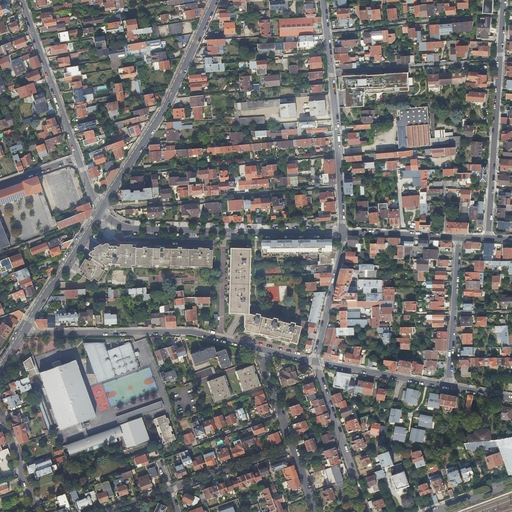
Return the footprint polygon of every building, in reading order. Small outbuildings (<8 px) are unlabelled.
[(269,9),(278,9),(278,11),(288,11),(287,2),(288,1),(291,1),(291,0),(282,0),(272,1),(269,1),(269,9)] [(492,9),(492,0),(483,0),(483,12),(488,13),(488,9),(492,9)] [(428,15),(435,14),(434,4),(429,4),(429,1),(427,1),(428,15)] [(53,7),(54,10),(68,8),(66,2),(63,2),(64,5),(53,7)] [(105,11),(115,9),(114,4),(114,2),(104,3),(104,6),(105,11)] [(416,16),(421,15),(420,5),(420,2),(417,2),(415,2),(412,2),(407,2),(408,5),(408,9),(415,9),(416,16)] [(8,3),(0,6),(3,14),(11,12),(8,3)] [(371,4),(367,5),(367,9),(360,10),(360,15),(357,15),(358,17),(358,22),(361,21),(361,19),(372,18),(371,9),(371,4)] [(446,11),(446,13),(454,12),(454,6),(451,6),(451,4),(446,4),(446,7),(445,7),(446,11)] [(338,13),(339,18),(348,17),(350,17),(350,12),(353,12),(353,7),(349,7),(338,8),(338,13)] [(389,18),(397,18),(396,8),(388,9),(389,18)] [(186,11),(182,11),(182,12),(183,12),(184,13),(185,12),(186,20),(192,19),(192,18),(195,17),(194,9),(186,11)] [(374,9),(371,9),(372,18),(372,19),(381,18),(380,9),(374,9)] [(41,16),(42,21),(43,21),(59,18),(59,15),(51,16),(51,12),(41,13),(42,16),(41,16)] [(219,22),(229,21),(229,20),(237,19),(238,18),(238,15),(237,14),(229,14),(229,12),(224,13),(219,13),(219,22)] [(123,31),(120,14),(115,15),(117,22),(108,23),(108,27),(106,28),(107,34),(123,31)] [(13,16),(7,18),(12,32),(18,30),(13,16)] [(46,22),(47,26),(64,23),(70,22),(69,17),(65,17),(62,18),(59,18),(43,21),(44,23),(46,22)] [(311,17),(297,18),(294,18),(278,19),(279,37),(298,36),(312,35),(311,17)] [(348,17),(339,18),(339,22),(339,26),(349,26),(349,23),(352,23),(352,17),(350,17),(348,17)] [(477,29),(482,30),(481,37),(487,37),(488,30),(490,30),(491,18),(481,17),(481,23),(478,23),(477,29)] [(125,20),(127,31),(137,29),(135,19),(125,20)] [(269,19),(265,19),(260,20),(258,20),(259,25),(260,25),(261,25),(261,30),(262,37),(264,37),(267,37),(270,37),(269,19)] [(462,22),(463,30),(472,30),(473,21),(462,22)] [(183,32),(181,22),(168,24),(169,34),(183,32)] [(452,23),(452,31),(463,30),(462,22),(452,23)] [(47,26),(42,27),(43,32),(58,30),(58,31),(65,30),(64,23),(47,26)] [(224,34),(234,33),(233,23),(223,24),(224,34)] [(449,23),(439,24),(440,34),(450,34),(449,23)] [(431,41),(440,41),(440,34),(439,24),(430,25),(431,33),(431,41)] [(151,32),(152,37),(158,36),(157,26),(150,27),(151,32)] [(143,34),(151,32),(150,27),(137,29),(127,31),(126,31),(127,35),(125,35),(125,37),(127,37),(127,40),(128,40),(135,39),(137,38),(138,38),(139,36),(138,34),(143,33),(143,34)] [(417,42),(421,42),(422,42),(421,34),(421,29),(416,30),(416,31),(415,31),(414,28),(409,28),(410,37),(416,36),(417,42)] [(74,35),(75,39),(78,39),(77,29),(58,33),(59,38),(60,38),(61,42),(70,40),(69,36),(74,35)] [(388,29),(382,30),(382,31),(383,39),(383,41),(391,40),(391,42),(393,42),(395,39),(395,33),(388,33),(388,29)] [(383,39),(382,31),(374,31),(375,39),(383,39)] [(372,41),(371,32),(364,33),(364,42),(372,41)] [(431,41),(431,33),(421,34),(422,42),(431,41)] [(105,45),(104,36),(94,38),(95,46),(105,45)] [(17,49),(26,46),(22,37),(14,40),(17,49)] [(361,40),(360,38),(356,38),(356,39),(351,39),(338,40),(338,44),(338,46),(342,46),(345,46),(348,46),(361,45),(361,40)] [(147,54),(151,54),(161,52),(161,49),(161,48),(161,44),(160,44),(159,44),(158,40),(159,40),(159,39),(128,44),(123,45),(125,58),(147,54)] [(459,39),(455,40),(455,42),(456,46),(456,56),(464,55),(464,50),(468,50),(467,45),(459,45),(459,39)] [(444,44),(444,40),(440,41),(431,41),(422,42),(421,42),(422,50),(431,49),(431,46),(434,46),(434,47),(443,46),(443,44),(444,44)] [(470,40),(469,46),(470,46),(470,47),(475,47),(475,50),(473,49),(472,54),(487,55),(488,46),(481,46),(482,41),(477,41),(470,40)] [(9,42),(1,45),(3,52),(5,55),(6,54),(5,50),(11,48),(9,42)] [(271,43),(268,43),(265,43),(257,44),(257,53),(268,52),(268,48),(274,48),(274,43),(271,43)] [(65,44),(50,46),(51,54),(66,52),(65,44)] [(111,60),(117,59),(120,59),(125,58),(123,45),(111,47),(112,51),(110,52),(109,47),(96,49),(97,53),(97,56),(110,54),(111,60)] [(222,45),(207,46),(207,54),(223,54),(222,45)] [(375,56),(382,55),(381,45),(370,45),(371,47),(369,47),(370,49),(371,49),(371,52),(365,52),(366,55),(375,55),(375,56)] [(151,54),(152,63),(155,62),(167,60),(165,51),(161,52),(151,54)] [(36,56),(35,53),(30,54),(29,53),(27,54),(28,54),(21,57),(23,61),(25,60),(36,56)] [(23,61),(21,57),(11,61),(8,55),(6,56),(9,65),(9,66),(23,61)] [(6,56),(3,57),(3,58),(0,59),(0,64),(2,68),(9,65),(6,56)] [(40,66),(36,56),(25,60),(27,63),(29,62),(30,66),(29,66),(30,69),(40,66)] [(58,58),(59,66),(70,65),(68,57),(58,58)] [(320,57),(309,58),(309,68),(313,68),(313,69),(316,69),(316,67),(320,67),(320,57)] [(23,61),(9,66),(7,67),(11,76),(15,74),(16,76),(22,74),(22,72),(25,71),(23,67),(27,65),(27,63),(25,60),(23,61)] [(169,68),(168,60),(167,60),(155,62),(156,71),(162,69),(162,70),(166,69),(169,68)] [(265,60),(257,61),(255,61),(256,67),(256,68),(256,75),(264,74),(266,74),(265,60)] [(217,63),(205,64),(206,72),(222,71),(222,67),(217,67),(217,63)] [(296,65),(288,66),(289,72),(289,74),(297,73),(296,65)] [(78,75),(81,75),(80,70),(78,71),(77,66),(66,68),(67,73),(64,73),(65,77),(78,75)] [(40,78),(37,70),(25,74),(28,82),(34,80),(40,78)] [(346,102),(346,106),(364,105),(364,96),(365,96),(365,92),(364,89),(383,88),(383,90),(409,89),(408,84),(408,75),(408,70),(385,72),(385,73),(366,74),(366,73),(362,74),(351,75),(351,74),(343,75),(344,80),(344,83),(344,88),(345,88),(345,93),(346,102)] [(321,78),(321,71),(312,72),(308,72),(308,80),(311,80),(314,80),(314,78),(317,78),(321,78)] [(461,72),(452,73),(452,83),(465,82),(466,71),(461,71),(461,72)] [(478,74),(478,72),(469,71),(468,78),(477,79),(478,74)] [(197,74),(189,75),(189,82),(206,81),(205,73),(200,73),(200,74),(197,75),(197,74)] [(266,74),(264,74),(265,86),(279,85),(277,73),(266,74)] [(439,73),(428,74),(428,75),(429,85),(429,87),(439,86),(439,84),(439,78),(439,73)] [(452,73),(439,73),(439,78),(439,84),(452,83),(452,73)] [(477,79),(477,85),(486,86),(486,80),(486,75),(478,74),(477,79)] [(252,91),(252,86),(249,86),(248,76),(239,76),(240,85),(237,85),(238,92),(251,91),(252,91)] [(15,88),(13,81),(5,84),(8,91),(15,88)] [(82,89),(86,88),(85,85),(81,86),(80,81),(71,83),(72,88),(73,88),(74,90),(82,89)] [(191,91),(201,90),(200,86),(208,85),(208,82),(190,84),(191,91)] [(34,87),(32,83),(14,89),(15,91),(16,92),(17,93),(18,93),(19,93),(20,93),(21,93),(22,97),(31,94),(33,93),(32,89),(33,89),(33,88),(34,87)] [(122,91),(120,83),(114,84),(115,88),(112,89),(112,90),(113,93),(116,92),(122,91)] [(321,89),(321,85),(320,85),(311,85),(311,93),(320,92),(320,89),(321,89)] [(83,96),(82,89),(74,90),(73,91),(73,96),(73,100),(80,98),(80,97),(83,96)] [(40,94),(39,91),(33,93),(31,94),(35,104),(33,105),(37,114),(47,111),(44,101),(45,101),(42,93),(40,94)] [(475,101),(475,100),(484,101),(484,92),(469,91),(469,93),(466,93),(466,100),(471,100),(470,100),(471,102),(474,102),(475,101)] [(155,104),(152,93),(143,95),(145,100),(145,103),(146,106),(155,104)] [(203,99),(202,95),(190,97),(191,107),(193,107),(201,106),(203,106),(203,102),(204,102),(204,99),(203,99)] [(234,109),(234,117),(234,120),(234,123),(234,126),(265,124),(264,117),(238,118),(238,110),(280,106),(279,104),(279,103),(287,102),(286,98),(251,102),(251,101),(233,103),(234,109)] [(77,109),(85,108),(84,106),(86,105),(85,103),(88,102),(88,100),(87,101),(83,101),(75,103),(75,107),(76,107),(77,109)] [(125,109),(123,100),(120,100),(120,103),(123,114),(129,112),(128,109),(125,109)] [(325,105),(324,105),(324,100),(314,101),(314,100),(313,100),(313,101),(312,101),(312,100),(309,100),(309,102),(310,116),(325,115),(325,109),(326,109),(325,105)] [(116,101),(114,101),(106,103),(107,105),(107,107),(109,117),(110,117),(113,116),(119,115),(117,104),(116,101)] [(296,107),(295,108),(294,103),(279,104),(280,106),(281,118),(296,116),(295,111),(296,111),(296,107)] [(92,112),(98,111),(97,105),(85,108),(77,109),(75,110),(75,114),(78,113),(78,118),(87,116),(86,111),(92,110),(92,112)] [(459,145),(460,138),(460,135),(453,136),(445,136),(435,137),(432,137),(429,137),(427,105),(399,108),(400,119),(401,126),(397,126),(398,138),(399,147),(449,143),(449,146),(455,146),(459,145)] [(201,106),(193,107),(194,120),(196,120),(203,119),(201,106)] [(144,115),(148,114),(147,108),(134,111),(135,117),(144,115)] [(183,108),(173,109),(174,119),(184,118),(183,108)] [(362,110),(362,116),(362,120),(364,120),(364,122),(372,122),(372,115),(373,115),(373,109),(362,110)] [(0,120),(0,127),(0,129),(7,127),(7,126),(13,124),(9,114),(4,116),(5,119),(0,120)] [(47,129),(56,125),(54,118),(46,121),(47,125),(43,126),(45,132),(41,133),(40,133),(36,135),(39,142),(44,140),(51,138),(48,131),(47,129)] [(94,120),(78,124),(80,131),(95,127),(94,120)] [(120,141),(123,140),(125,139),(123,134),(122,134),(120,128),(124,127),(122,121),(119,122),(114,123),(118,135),(120,141)] [(180,121),(166,122),(166,130),(174,129),(175,129),(176,129),(192,128),(192,125),(181,126),(180,121)] [(56,125),(47,129),(48,131),(52,130),(53,135),(59,133),(60,132),(59,127),(58,125),(56,125)] [(132,137),(141,133),(139,129),(138,125),(129,128),(130,130),(132,137)] [(316,128),(306,128),(306,137),(308,137),(308,132),(311,132),(326,131),(326,128),(316,128)] [(174,129),(166,130),(167,136),(166,136),(166,141),(179,140),(178,135),(177,135),(176,129),(175,129),(174,129)] [(297,129),(281,129),(282,139),(287,139),(287,134),(297,133),(297,129)] [(84,132),(86,139),(95,137),(93,130),(84,132)] [(511,130),(502,130),(502,140),(511,140),(511,130)] [(280,131),(265,131),(265,136),(266,141),(269,140),(268,136),(281,135),(280,131)] [(348,138),(349,144),(366,143),(366,140),(361,140),(361,137),(360,137),(359,131),(348,132),(348,138)] [(240,132),(230,133),(231,142),(227,142),(227,146),(231,146),(242,145),(242,141),(240,141),(240,132)] [(51,138),(44,140),(48,152),(51,150),(52,150),(56,149),(54,143),(62,141),(60,135),(54,137),(51,138)] [(86,139),(83,140),(84,145),(88,144),(88,147),(98,144),(97,142),(99,141),(97,136),(95,137),(86,139)] [(328,144),(327,137),(313,138),(313,144),(313,146),(328,144)] [(313,144),(313,138),(293,140),(293,148),(297,147),(297,146),(301,145),(311,144),(313,144)] [(112,147),(113,150),(120,147),(126,145),(123,140),(120,141),(116,142),(111,144),(109,145),(101,148),(102,151),(110,148),(112,147)] [(274,145),(273,142),(252,144),(253,151),(261,151),(261,149),(271,148),(271,146),(274,145)] [(472,142),(471,154),(480,155),(481,142),(472,142)] [(37,143),(35,144),(40,157),(47,155),(44,144),(38,146),(37,143)] [(23,148),(21,144),(18,145),(17,145),(9,148),(12,155),(14,160),(17,159),(18,161),(15,162),(15,163),(18,172),(23,171),(22,167),(19,159),(17,153),(16,151),(23,148)] [(456,153),(455,146),(449,146),(443,147),(433,148),(433,151),(433,155),(456,153)] [(113,150),(116,159),(124,156),(120,147),(113,150)] [(202,154),(201,148),(187,149),(188,154),(188,157),(195,156),(195,154),(202,154)] [(174,150),(149,152),(149,161),(160,160),(159,155),(161,155),(163,155),(163,154),(164,154),(165,159),(174,158),(174,156),(174,150)] [(412,150),(369,153),(369,156),(371,158),(413,155),(413,154),(412,150)] [(19,159),(22,167),(26,165),(29,164),(33,163),(29,154),(26,155),(26,153),(25,153),(25,155),(23,157),(23,156),(22,157),(22,158),(19,159)] [(105,161),(102,154),(93,157),(93,158),(94,160),(95,161),(96,164),(105,161)] [(334,173),(333,159),(323,160),(324,174),(325,174),(334,173)] [(398,159),(388,160),(388,168),(397,168),(397,162),(398,162),(398,159)] [(507,171),(507,169),(511,168),(511,160),(501,160),(500,171),(507,171)] [(104,163),(107,172),(114,169),(111,161),(110,161),(104,163)] [(367,162),(363,162),(364,163),(354,164),(354,172),(364,171),(364,167),(367,166),(367,162)] [(481,166),(481,164),(472,163),(472,169),(477,170),(477,171),(480,172),(481,166)] [(262,167),(262,176),(273,175),(272,171),(276,170),(276,164),(266,165),(266,167),(262,167)] [(296,164),(286,165),(287,177),(290,177),(297,176),(296,164)] [(91,178),(97,176),(100,175),(96,166),(94,167),(88,169),(91,178)] [(262,177),(262,175),(256,176),(255,166),(250,167),(251,178),(262,177)] [(64,167),(56,176),(61,181),(63,178),(65,180),(67,178),(65,176),(69,172),(64,167)] [(106,179),(108,184),(119,168),(114,169),(107,172),(104,173),(106,179)] [(420,177),(420,169),(412,170),(401,170),(402,178),(417,177),(420,177)] [(208,179),(207,170),(199,171),(199,178),(204,178),(205,183),(207,183),(208,183),(208,179)] [(216,178),(215,170),(207,170),(208,179),(216,178)] [(220,181),(219,181),(220,182),(224,182),(224,179),(227,179),(228,178),(228,176),(227,175),(226,170),(226,171),(219,171),(220,181)] [(194,171),(186,172),(187,178),(187,182),(195,181),(194,171)] [(335,184),(334,173),(325,174),(324,174),(322,174),(323,184),(335,184)] [(344,174),(345,193),(352,193),(352,195),(353,195),(353,184),(353,181),(352,177),(352,174),(344,174)] [(511,175),(509,175),(500,175),(500,183),(511,183),(511,175)] [(133,183),(133,189),(141,188),(140,185),(144,185),(145,185),(145,182),(143,182),(143,176),(130,178),(131,183),(133,183)] [(290,177),(287,177),(274,178),(274,181),(277,181),(278,185),(290,184),(291,184),(293,184),(298,183),(297,176),(290,177)] [(42,190),(37,177),(22,182),(23,183),(0,190),(0,248),(8,246),(9,245),(0,220),(0,204),(37,192),(42,190)] [(170,186),(173,186),(179,185),(187,185),(187,182),(187,178),(178,178),(178,177),(169,178),(170,186)] [(267,179),(257,180),(258,188),(268,187),(267,179)] [(239,189),(250,189),(249,180),(243,181),(243,180),(241,181),(238,181),(239,189)] [(257,180),(249,180),(250,189),(258,188),(257,180)] [(217,183),(218,189),(229,189),(229,187),(234,187),(234,183),(233,181),(230,182),(228,182),(224,182),(220,182),(217,183)] [(420,181),(420,191),(426,191),(435,191),(439,191),(439,189),(426,189),(426,181),(420,181)] [(207,195),(211,195),(210,186),(209,187),(209,185),(208,186),(207,183),(205,183),(203,184),(204,194),(206,193),(207,195)] [(188,185),(189,195),(204,194),(203,184),(200,184),(197,184),(188,185)] [(178,188),(179,196),(187,195),(187,187),(178,188)] [(129,189),(121,190),(122,201),(151,199),(150,188),(149,188),(144,188),(142,188),(142,192),(138,192),(138,191),(133,191),(133,193),(131,193),(131,192),(129,192),(129,189)] [(161,198),(170,198),(169,189),(161,189),(161,198)] [(470,200),(470,193),(470,189),(461,189),(460,201),(467,202),(467,205),(470,206),(470,205),(470,201),(470,200)] [(48,208),(42,190),(37,192),(50,228),(58,225),(56,222),(54,216),(51,216),(48,208)] [(426,191),(420,191),(420,202),(426,202),(426,195),(435,195),(435,191),(426,191)] [(499,203),(510,204),(510,198),(510,192),(503,191),(503,194),(502,193),(500,193),(500,195),(499,195),(499,203)] [(325,197),(322,197),(322,202),(333,201),(333,192),(325,193),(325,197)] [(296,205),(307,204),(306,197),(306,195),(295,196),(296,205)] [(402,206),(407,206),(414,205),(419,205),(418,195),(402,196),(402,206)] [(272,209),(282,208),(281,199),(276,199),(276,197),(271,198),(272,209)] [(260,207),(259,200),(259,199),(253,199),(253,202),(250,202),(250,209),(250,210),(254,210),(254,208),(260,207)] [(260,208),(269,208),(269,199),(259,200),(260,207),(260,208)] [(241,200),(231,201),(232,208),(232,210),(241,210),(241,200)] [(328,214),(330,214),(330,210),(333,210),(333,201),(323,202),(324,210),(321,211),(318,211),(318,215),(328,214)] [(89,202),(71,209),(74,215),(76,214),(79,221),(85,219),(91,209),(89,202)] [(205,213),(220,212),(219,204),(218,204),(218,202),(204,203),(205,213)] [(380,209),(381,217),(388,216),(387,208),(388,208),(387,202),(379,203),(378,203),(379,209),(380,209),(380,210),(380,209)] [(511,209),(511,204),(510,204),(499,203),(498,216),(499,216),(503,216),(503,217),(504,217),(505,209),(511,209)] [(190,218),(192,218),(192,216),(198,216),(197,213),(198,213),(198,204),(189,205),(189,215),(190,215),(190,218)] [(189,215),(189,205),(181,205),(182,215),(189,215)] [(470,206),(469,218),(477,219),(478,212),(478,206),(470,205),(470,206)] [(368,206),(370,222),(378,222),(377,206),(368,206)] [(389,213),(390,223),(393,223),(393,224),(400,224),(399,208),(389,209),(389,213)] [(368,210),(364,211),(364,209),(360,209),(360,211),(357,211),(357,220),(367,220),(367,215),(367,214),(368,214),(368,210)] [(56,222),(58,225),(59,229),(73,223),(71,216),(56,222)] [(447,221),(447,231),(468,232),(469,222),(447,221)] [(61,243),(64,242),(63,239),(66,237),(65,235),(46,243),(48,249),(61,243)] [(348,243),(347,246),(355,247),(355,244),(358,244),(359,237),(348,237),(348,243)] [(370,244),(370,251),(370,258),(375,258),(375,255),(376,255),(376,249),(385,249),(385,248),(385,243),(384,243),(385,239),(378,238),(378,244),(370,244)] [(67,247),(72,239),(64,242),(61,243),(61,245),(63,244),(64,248),(67,247)] [(395,256),(395,259),(404,259),(404,246),(400,246),(400,241),(400,239),(389,239),(388,243),(385,243),(385,248),(389,248),(389,245),(399,246),(398,256),(395,256)] [(264,240),(264,241),(261,241),(261,248),(261,254),(261,256),(301,256),(301,254),(319,254),(319,259),(334,259),(336,250),(336,247),(332,246),(330,246),(330,240),(318,241),(318,240),(276,240),(264,240)] [(48,249),(46,243),(29,249),(32,255),(45,250),(48,249)] [(135,265),(135,247),(132,247),(132,245),(120,244),(120,246),(116,246),(108,246),(108,245),(108,244),(108,243),(107,243),(106,243),(105,243),(103,245),(101,246),(100,244),(93,248),(94,250),(92,250),(89,252),(90,252),(89,252),(89,253),(88,253),(88,254),(88,255),(89,255),(89,256),(90,256),(92,257),(91,259),(89,257),(87,261),(85,259),(79,269),(82,271),(84,272),(82,276),(91,281),(93,278),(98,281),(104,271),(101,269),(103,266),(101,265),(102,264),(105,265),(105,266),(106,266),(107,266),(107,265),(108,265),(108,264),(115,264),(115,265),(119,265),(119,267),(131,268),(131,265),(135,265)] [(484,250),(483,261),(492,261),(493,251),(494,251),(494,250),(494,249),(494,243),(484,243),(484,250)] [(139,247),(135,247),(135,265),(135,266),(152,266),(152,265),(170,266),(170,267),(187,267),(187,266),(211,267),(212,250),(208,250),(209,249),(202,248),(198,248),(198,250),(191,249),(191,248),(181,248),(181,247),(177,247),(177,249),(174,249),(174,248),(164,248),(163,247),(159,247),(159,249),(156,249),(156,247),(146,247),(146,246),(142,246),(142,248),(139,248),(139,247)] [(57,247),(49,250),(51,257),(57,254),(60,253),(59,249),(58,249),(57,247)] [(248,314),(250,249),(230,248),(228,313),(238,314),(245,314),(248,314)] [(511,248),(504,248),(503,253),(500,253),(500,261),(503,261),(503,258),(511,258),(511,248)] [(424,249),(423,259),(429,259),(433,259),(437,259),(438,250),(424,249)] [(357,258),(357,257),(355,257),(355,253),(346,253),(346,262),(357,262),(357,258)] [(19,254),(9,258),(13,267),(23,263),(19,254)] [(0,277),(8,274),(6,270),(12,267),(8,258),(4,259),(0,260),(0,263),(0,264),(0,277)] [(417,259),(413,259),(413,271),(418,271),(423,272),(427,272),(427,265),(429,266),(429,263),(429,259),(423,259),(417,259)] [(510,274),(511,274),(511,260),(503,261),(500,261),(498,261),(492,261),(483,261),(475,261),(475,263),(475,271),(484,271),(484,270),(489,270),(489,268),(486,268),(486,267),(484,266),(484,263),(486,263),(486,264),(489,264),(489,266),(491,266),(491,268),(493,268),(493,269),(495,269),(495,266),(509,266),(509,274),(510,274)] [(37,269),(39,273),(41,272),(49,268),(48,264),(37,269)] [(316,265),(311,265),(311,269),(310,269),(310,274),(315,273),(315,272),(326,271),(325,268),(325,264),(319,264),(319,265),(317,265),(316,265)] [(16,278),(18,282),(29,277),(30,277),(28,273),(27,271),(26,267),(23,268),(14,272),(15,276),(16,278)] [(49,268),(41,272),(48,276),(54,268),(53,267),(49,268)] [(353,270),(342,270),(334,301),(357,301),(357,294),(351,294),(351,293),(351,291),(351,290),(349,290),(350,287),(353,287),(354,281),(351,281),(353,272),(353,270)] [(329,281),(331,272),(315,273),(310,274),(308,274),(304,274),(298,274),(298,278),(309,278),(308,276),(313,276),(314,282),(319,282),(329,281)] [(483,273),(466,272),(466,281),(467,281),(480,282),(483,282),(483,280),(483,274),(483,273)] [(29,277),(18,282),(13,283),(17,292),(22,289),(26,288),(32,285),(29,277)] [(382,287),(382,280),(359,280),(358,287),(363,287),(363,291),(363,293),(367,293),(367,301),(382,301),(382,295),(382,287)] [(426,288),(432,289),(443,289),(444,281),(426,281),(426,288)] [(480,282),(467,281),(466,289),(480,290),(480,282)] [(314,282),(308,282),(304,283),(305,290),(315,289),(314,285),(314,282)] [(26,288),(22,289),(25,297),(29,295),(32,294),(35,293),(32,285),(26,288)] [(394,295),(394,288),(387,288),(384,288),(384,295),(382,295),(382,301),(393,302),(394,302),(394,295)] [(25,297),(22,289),(17,292),(8,295),(10,300),(14,299),(15,298),(20,296),(21,300),(26,299),(25,297)] [(85,289),(66,290),(66,296),(53,297),(51,295),(48,300),(65,300),(66,300),(66,298),(77,298),(77,294),(81,294),(82,294),(86,294),(85,289)] [(184,302),(183,297),(183,291),(173,291),(173,293),(177,293),(178,299),(173,299),(174,308),(177,308),(177,305),(184,304),(184,302)] [(323,297),(324,292),(313,293),(313,295),(310,310),(311,310),(308,322),(314,323),(317,323),(318,319),(319,319),(321,312),(319,311),(321,304),(323,305),(325,297),(323,297)] [(511,295),(501,295),(501,303),(507,303),(507,306),(511,305),(511,295)] [(209,303),(209,297),(195,297),(195,303),(199,303),(201,303),(201,306),(201,307),(209,307),(209,303)] [(379,328),(379,324),(380,319),(380,314),(380,308),(381,308),(381,307),(382,306),(382,301),(367,301),(357,301),(334,301),(333,307),(372,307),(373,307),(373,326),(372,326),(372,328),(377,328),(379,328)] [(392,314),(392,308),(393,308),(393,302),(382,301),(382,306),(381,307),(381,308),(380,308),(380,314),(382,314),(392,314)] [(416,311),(416,302),(404,302),(404,305),(406,305),(406,311),(416,311)] [(24,314),(30,305),(29,305),(19,310),(24,314)] [(197,321),(195,306),(192,306),(192,310),(185,310),(186,321),(194,320),(194,322),(197,321)] [(14,311),(9,313),(20,321),(24,314),(19,310),(14,311)] [(341,328),(358,328),(367,328),(367,321),(363,321),(363,315),(360,316),(360,312),(347,312),(347,311),(341,311),(341,328)] [(68,322),(68,323),(78,322),(77,312),(67,313),(68,322)] [(166,312),(164,312),(164,313),(166,327),(176,327),(175,316),(175,312),(168,312),(166,312)] [(67,313),(59,314),(55,314),(55,319),(55,323),(59,323),(68,322),(67,313)] [(164,313),(151,314),(151,317),(151,323),(161,323),(162,327),(166,327),(164,313)] [(243,331),(296,344),(300,326),(294,324),(294,322),(290,321),(290,323),(276,320),(277,318),(273,317),(272,319),(259,316),(259,314),(255,313),(255,315),(248,314),(245,314),(244,327),(245,327),(243,331)] [(116,323),(115,315),(110,315),(110,314),(104,314),(104,324),(116,323)] [(4,319),(3,322),(12,328),(14,325),(15,326),(16,324),(15,324),(17,320),(10,316),(7,321),(4,319)] [(38,328),(47,328),(55,328),(55,323),(55,317),(47,317),(46,319),(36,319),(35,321),(38,328)] [(151,323),(151,317),(142,318),(142,325),(151,325),(151,323)] [(461,321),(461,327),(464,327),(481,326),(481,321),(478,321),(476,324),(472,324),(472,317),(462,317),(462,321),(461,321)] [(483,326),(486,326),(486,317),(477,317),(478,321),(481,321),(481,326),(483,326)] [(12,328),(3,322),(0,325),(0,335),(5,339),(12,328)] [(508,334),(508,326),(505,326),(500,326),(496,326),(496,333),(499,333),(499,338),(501,337),(501,339),(503,339),(503,347),(509,347),(509,343),(508,334)] [(401,338),(410,338),(411,338),(411,333),(415,333),(415,327),(404,327),(401,327),(401,338)] [(389,333),(389,328),(379,328),(377,328),(377,331),(379,331),(379,333),(383,333),(383,334),(383,343),(390,343),(390,333),(389,333)] [(472,344),(473,334),(463,334),(463,338),(463,339),(463,340),(462,340),(462,341),(463,342),(463,343),(463,344),(472,344)] [(400,349),(410,349),(410,338),(401,338),(395,338),(395,341),(399,341),(398,343),(401,343),(400,349)] [(437,351),(446,351),(447,339),(438,339),(434,339),(434,341),(437,341),(436,345),(435,345),(435,346),(436,346),(436,348),(433,348),(433,350),(437,351)] [(131,370),(140,367),(136,355),(139,355),(138,352),(135,352),(132,352),(131,349),(133,349),(131,342),(107,350),(104,342),(83,342),(88,357),(86,358),(86,364),(86,375),(87,375),(87,374),(88,374),(89,374),(90,373),(91,373),(92,373),(93,373),(94,373),(97,383),(131,371),(131,370)] [(170,356),(171,360),(177,358),(177,357),(186,354),(184,346),(174,350),(173,346),(167,348),(170,356)] [(191,354),(194,364),(215,356),(216,358),(217,357),(221,368),(231,364),(225,350),(223,351),(223,349),(215,352),(213,347),(211,348),(211,346),(191,354)] [(324,358),(331,359),(333,346),(329,346),(328,353),(326,352),(326,353),(325,353),(324,358)] [(331,359),(338,361),(339,355),(336,355),(336,352),(337,352),(337,346),(333,346),(331,359)] [(511,350),(511,346),(509,347),(503,347),(503,350),(503,355),(510,355),(510,351),(511,350)] [(359,356),(361,347),(355,347),(353,353),(353,355),(354,355),(353,363),(360,365),(360,363),(361,363),(362,357),(361,357),(361,356),(359,356)] [(474,347),(463,347),(463,351),(461,351),(461,355),(470,355),(474,355),(474,347)] [(162,359),(170,356),(167,348),(155,352),(159,364),(163,362),(162,359)] [(437,361),(437,351),(433,350),(430,350),(427,350),(426,360),(437,361)] [(353,355),(353,353),(352,353),(352,355),(347,354),(347,355),(345,354),(345,357),(346,357),(346,359),(345,362),(353,363),(354,355),(353,355)] [(23,362),(28,377),(36,374),(30,357),(23,362)] [(511,357),(502,358),(502,365),(502,366),(506,366),(510,366),(510,365),(511,365),(511,357)] [(411,374),(411,372),(413,362),(414,359),(408,359),(408,362),(402,361),(402,360),(402,358),(400,358),(400,359),(400,362),(398,372),(411,374)] [(461,376),(471,377),(471,372),(468,372),(468,366),(471,366),(471,365),(471,358),(460,358),(460,362),(461,362),(461,366),(461,367),(461,376)] [(485,358),(471,358),(471,365),(476,365),(476,366),(480,366),(480,365),(485,365),(485,358)] [(502,365),(502,358),(491,358),(488,358),(488,365),(493,365),(493,366),(497,366),(497,365),(502,365)] [(365,366),(372,367),(373,359),(366,359),(365,366)] [(28,377),(30,383),(32,388),(33,388),(48,431),(53,429),(52,429),(59,426),(60,429),(95,417),(75,360),(61,365),(53,367),(54,368),(36,374),(28,377)] [(396,361),(395,361),(386,361),(384,360),(384,365),(388,365),(388,367),(390,368),(390,370),(395,371),(396,361)] [(436,370),(437,361),(426,360),(425,360),(424,366),(423,368),(432,368),(432,370),(436,370)] [(422,369),(423,369),(423,368),(424,366),(417,364),(417,363),(413,362),(411,372),(421,373),(422,369)] [(252,365),(236,371),(243,391),(259,386),(252,365)] [(288,373),(284,375),(280,376),(283,386),(288,384),(289,386),(293,384),(293,383),(298,381),(293,366),(286,369),(288,373)] [(196,380),(214,374),(211,367),(193,373),(196,380)] [(164,373),(160,374),(163,382),(177,377),(174,369),(164,373)] [(350,381),(351,375),(337,372),(336,378),(338,378),(338,382),(336,382),(335,387),(344,389),(344,392),(348,390),(350,381)] [(215,402),(231,396),(223,375),(208,381),(215,402)] [(32,388),(30,383),(23,385),(21,385),(19,380),(14,381),(17,390),(19,390),(20,390),(21,392),(32,388)] [(17,390),(14,381),(9,383),(9,384),(11,389),(10,390),(8,391),(5,392),(7,397),(16,394),(15,392),(16,391),(17,390)] [(363,392),(364,382),(359,381),(359,382),(350,381),(348,390),(349,393),(355,391),(363,392)] [(305,396),(307,401),(315,398),(313,393),(315,392),(313,387),(314,387),(315,386),(314,383),(312,382),(303,386),(304,389),(303,390),(304,393),(305,392),(307,395),(305,396)] [(374,384),(364,382),(363,392),(362,393),(372,395),(374,384)] [(386,390),(379,389),(377,397),(376,403),(379,403),(380,400),(384,400),(386,390)] [(403,391),(401,399),(406,400),(405,402),(416,404),(418,396),(416,396),(417,391),(413,390),(407,389),(407,392),(403,391)] [(254,400),(256,406),(266,403),(262,390),(253,393),(256,399),(254,400)] [(340,405),(341,409),(347,406),(345,401),(343,401),(340,393),(339,393),(331,396),(334,404),(337,403),(339,403),(340,405)] [(428,406),(439,408),(439,405),(441,395),(436,394),(431,393),(430,399),(429,398),(428,406)] [(7,397),(3,399),(4,403),(8,402),(10,408),(16,406),(16,404),(19,403),(17,397),(18,397),(17,394),(16,394),(7,397)] [(441,395),(439,405),(443,405),(443,409),(444,410),(450,411),(452,410),(452,407),(456,408),(457,407),(461,408),(462,399),(458,398),(458,397),(441,394),(441,395)] [(469,418),(473,396),(468,395),(465,409),(466,409),(465,418),(469,418)] [(324,404),(322,399),(317,401),(317,400),(312,401),(314,407),(313,407),(313,408),(324,404)] [(160,400),(115,416),(118,423),(163,407),(160,400)] [(266,403),(256,406),(259,415),(270,411),(268,407),(266,403)] [(301,412),(298,404),(289,407),(292,415),(301,412)] [(313,408),(309,410),(310,413),(316,411),(317,414),(321,412),(326,410),(324,404),(313,408)] [(345,423),(355,419),(350,406),(341,410),(345,423)] [(511,412),(511,407),(503,406),(501,414),(503,414),(502,418),(511,420),(511,412)] [(236,409),(239,418),(240,418),(241,420),(246,418),(243,407),(236,409)] [(398,410),(391,409),(389,422),(394,423),(395,422),(399,422),(401,410),(398,410)] [(15,422),(11,423),(13,427),(21,424),(23,423),(24,423),(28,421),(27,417),(21,419),(19,413),(13,415),(15,422)] [(327,413),(315,417),(317,422),(321,421),(322,424),(330,421),(327,413)] [(361,429),(363,433),(371,430),(372,423),(374,414),(374,413),(371,414),(355,419),(345,423),(349,433),(361,429)] [(164,414),(154,418),(163,443),(175,439),(173,433),(172,434),(171,431),(172,430),(170,425),(169,426),(168,423),(169,422),(167,417),(166,418),(164,414)] [(236,422),(233,414),(225,416),(228,424),(236,422)] [(221,415),(214,418),(216,423),(215,423),(215,425),(216,424),(217,428),(225,425),(221,415)] [(432,421),(433,417),(421,415),(420,420),(419,424),(426,426),(426,427),(431,428),(433,421),(432,421)] [(141,416),(138,418),(146,441),(150,440),(141,416)] [(146,441),(138,418),(118,425),(127,448),(146,441)] [(205,431),(207,438),(212,436),(209,430),(211,429),(211,430),(215,428),(212,419),(204,422),(203,422),(206,431),(205,431)] [(303,421),(292,425),(293,428),(295,428),(297,432),(307,429),(304,420),(303,421)] [(192,428),(195,436),(204,432),(201,424),(199,425),(198,421),(191,423),(192,428)] [(21,424),(13,427),(19,444),(28,441),(25,433),(26,432),(23,423),(21,424)] [(261,423),(251,427),(254,435),(257,434),(264,431),(261,423)] [(381,435),(386,436),(388,426),(380,425),(380,424),(372,423),(371,430),(371,434),(370,437),(373,437),(374,434),(378,435),(378,434),(381,434),(381,435)] [(251,427),(247,428),(250,436),(239,439),(242,448),(247,446),(256,442),(255,439),(254,435),(251,427)] [(395,432),(393,440),(405,442),(406,432),(407,432),(408,430),(407,430),(407,428),(404,428),(403,429),(397,427),(396,432),(395,432)] [(63,451),(65,455),(67,460),(80,455),(82,454),(90,451),(97,449),(106,445),(118,441),(114,430),(113,428),(61,447),(63,451)] [(468,435),(469,443),(490,441),(490,430),(489,429),(487,428),(477,429),(476,429),(475,431),(474,432),(475,435),(468,435)] [(53,429),(48,431),(48,434),(52,432),(54,436),(55,437),(56,438),(56,437),(57,437),(55,431),(53,429)] [(415,441),(423,442),(425,430),(418,429),(418,430),(412,429),(411,432),(412,432),(410,439),(416,440),(415,441)] [(330,430),(326,431),(327,434),(321,435),(324,444),(334,441),(330,430)] [(277,432),(268,435),(271,444),(280,441),(277,432)] [(186,444),(194,441),(191,433),(183,435),(186,444)] [(303,439),(298,441),(299,445),(304,443),(305,447),(306,446),(308,451),(316,449),(312,438),(304,441),(303,439)] [(233,456),(244,452),(242,448),(239,439),(233,442),(235,447),(230,448),(233,456)] [(365,446),(364,442),(363,439),(353,443),(355,450),(365,446)] [(511,439),(499,440),(500,446),(499,446),(510,474),(511,472),(511,439)] [(465,443),(464,443),(468,452),(472,451),(471,448),(499,446),(500,446),(499,440),(490,441),(469,443),(467,443),(465,443)] [(223,459),(230,457),(227,449),(226,447),(220,449),(221,451),(217,452),(220,460),(223,459)] [(334,447),(326,450),(323,451),(326,460),(328,459),(331,465),(339,462),(334,447)] [(8,448),(2,450),(0,451),(0,454),(1,458),(10,455),(8,448)] [(181,459),(183,463),(184,466),(192,463),(191,461),(187,450),(179,453),(180,457),(181,459)] [(394,465),(389,452),(385,453),(386,450),(384,450),(383,454),(378,456),(384,469),(394,465)] [(215,466),(215,468),(218,466),(218,464),(215,457),(213,451),(203,455),(204,458),(206,465),(210,464),(210,465),(214,464),(215,466)] [(415,462),(417,468),(421,467),(426,465),(421,451),(412,454),(413,457),(412,458),(414,462),(415,462)] [(134,458),(136,464),(141,463),(142,465),(148,463),(144,452),(138,454),(139,456),(134,458)] [(486,457),(490,469),(503,464),(499,453),(486,457)] [(34,464),(27,466),(30,473),(33,472),(59,463),(67,460),(65,455),(51,460),(50,460),(45,462),(44,460),(44,459),(43,458),(34,461),(34,462),(34,464)] [(364,466),(372,463),(369,455),(361,458),(364,466)] [(191,461),(192,463),(194,470),(202,467),(201,463),(202,462),(201,460),(201,458),(199,458),(199,456),(198,456),(192,458),(193,461),(191,461)] [(273,472),(274,471),(282,468),(288,466),(285,459),(278,462),(270,465),(271,466),(273,472)] [(155,466),(154,462),(144,465),(146,469),(147,469),(150,477),(152,476),(153,478),(155,478),(156,477),(158,476),(154,466),(155,466)] [(60,467),(59,463),(33,472),(36,479),(40,477),(50,473),(50,474),(54,472),(53,471),(56,470),(57,468),(60,467)] [(176,476),(186,473),(184,466),(183,463),(173,467),(175,472),(174,473),(174,475),(176,476)] [(342,470),(340,464),(327,468),(331,481),(336,479),(337,483),(342,481),(349,479),(348,475),(342,477),(340,471),(342,470)] [(289,480),(297,477),(292,465),(288,466),(282,468),(285,477),(286,477),(287,479),(289,478),(289,480)] [(259,471),(261,477),(269,474),(266,466),(258,469),(259,471)] [(458,470),(457,466),(456,466),(456,467),(454,468),(453,467),(446,469),(452,486),(452,485),(453,486),(454,487),(457,486),(458,484),(457,484),(458,483),(462,482),(462,480),(458,470)] [(466,467),(458,470),(462,480),(465,479),(465,480),(467,481),(469,480),(470,479),(469,478),(470,477),(469,476),(470,476),(471,476),(472,476),(472,475),(474,474),(471,467),(467,468),(466,467)] [(384,469),(375,473),(376,474),(376,475),(377,478),(378,480),(386,477),(386,475),(384,469)] [(130,470),(129,471),(121,473),(123,479),(130,477),(132,476),(133,476),(132,474),(130,470)] [(403,489),(409,486),(404,470),(402,471),(403,473),(399,474),(391,477),(394,485),(395,485),(397,490),(403,488),(403,489)] [(247,484),(250,483),(261,479),(261,477),(259,471),(252,474),(251,472),(247,474),(244,475),(247,484)] [(125,485),(123,479),(121,473),(115,475),(117,479),(115,480),(118,487),(117,487),(120,495),(128,492),(127,491),(125,485)] [(151,485),(147,475),(137,478),(138,482),(137,483),(138,485),(139,485),(141,489),(151,485)] [(232,487),(233,487),(235,486),(236,488),(238,487),(238,485),(239,485),(240,487),(247,484),(244,475),(241,476),(236,477),(237,480),(231,482),(232,487)] [(377,478),(376,475),(367,478),(370,487),(372,486),(373,487),(374,492),(381,489),(378,480),(377,478)] [(440,490),(440,491),(445,489),(440,476),(433,479),(434,482),(432,483),(433,486),(434,486),(436,491),(440,490)] [(292,490),(300,487),(297,477),(289,480),(286,481),(287,485),(290,484),(292,490)] [(101,484),(94,487),(99,503),(100,502),(108,499),(107,497),(113,495),(108,481),(101,483),(101,484)] [(216,485),(220,496),(222,495),(222,493),(227,492),(226,489),(232,487),(231,482),(230,481),(223,483),(223,482),(218,484),(216,485)] [(342,481),(337,483),(328,486),(321,489),(326,501),(327,500),(333,498),(334,498),(332,492),(334,492),(332,488),(337,486),(338,488),(344,486),(342,481)] [(0,493),(0,494),(9,491),(6,482),(0,483),(0,493)] [(430,492),(427,484),(419,486),(420,490),(419,490),(421,495),(430,492)] [(70,492),(74,490),(73,485),(60,489),(62,494),(65,493),(70,492)] [(201,490),(202,493),(205,500),(211,497),(217,495),(217,496),(220,496),(216,485),(213,486),(201,490)] [(267,487),(262,489),(266,500),(271,499),(268,491),(267,487)] [(88,504),(86,496),(79,499),(76,490),(74,490),(70,492),(73,501),(75,500),(78,509),(82,508),(82,506),(88,504)] [(89,492),(85,493),(86,496),(88,504),(89,505),(93,504),(92,501),(97,499),(94,492),(89,493),(89,492)] [(62,494),(56,497),(60,506),(64,505),(65,507),(70,505),(65,493),(62,494)] [(186,503),(189,505),(190,504),(192,505),(197,503),(199,498),(194,496),(193,497),(185,493),(182,500),(187,502),(186,503)] [(280,495),(271,499),(275,508),(281,506),(279,501),(282,500),(280,495)] [(382,500),(385,499),(384,496),(373,500),(376,510),(385,506),(382,500)] [(271,499),(266,500),(270,511),(275,509),(275,508),(271,499)] [(158,503),(154,511),(155,511),(163,511),(166,507),(158,503)]
